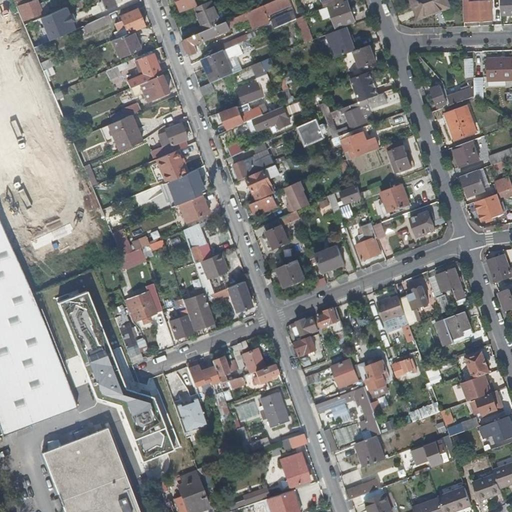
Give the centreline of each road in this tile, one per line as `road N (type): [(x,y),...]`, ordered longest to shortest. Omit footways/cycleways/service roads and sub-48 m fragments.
road 1 (residential): [(155,0),(273,318)]
road 2 (residential): [(395,41),(467,244)]
road 3 (residential): [(273,318),(467,244)]
road 4 (residential): [(273,318),(344,511)]
road 5 (unknown): [(85,410),(105,403),(131,411),(139,428),(136,463),(153,511)]
road 6 (residential): [(140,373),(273,318)]
road 7 (residential): [(467,244),(511,361)]
